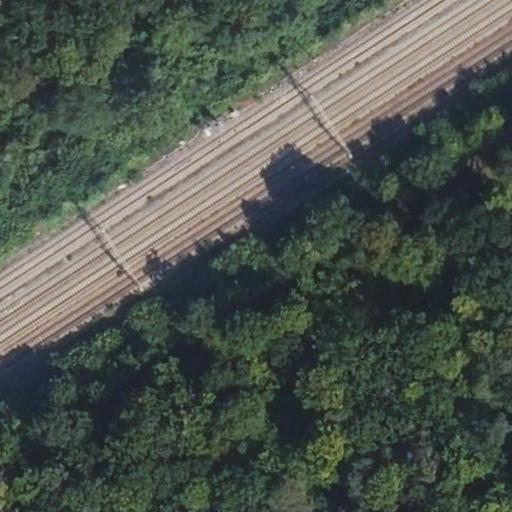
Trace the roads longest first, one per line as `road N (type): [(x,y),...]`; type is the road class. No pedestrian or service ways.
road 1 (track): [(0,474),(445,157)]
road 2 (track): [(331,511),(445,157)]
